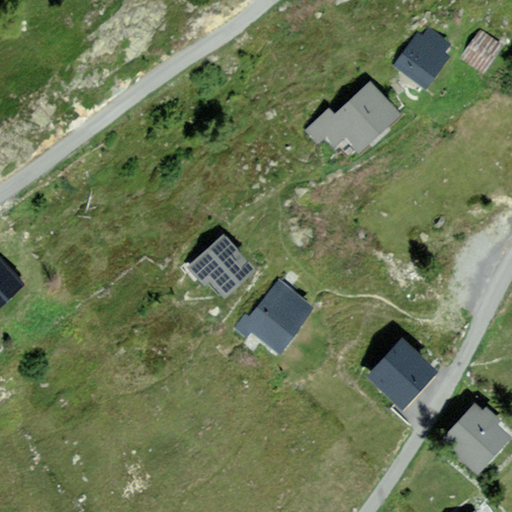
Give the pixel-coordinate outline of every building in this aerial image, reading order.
[(423,40),(419,38),(398,65),(425,85),(446,56),(440,52),(446,44),(429,32),(423,40)] [(497,46),(481,35),(465,58),(481,69),(497,46)] [(395,113),(370,86),(334,119),(328,112),(308,130),(318,141),(325,134),(347,157),(395,113)] [(251,270),(223,238),(191,266),(205,281),(208,278),(223,294),(251,270)] [(0,262),(0,302),(20,284),(0,262)] [(245,333),(251,326),(279,349),(311,308),(279,283),(249,320),(246,317),(238,327),(245,333)] [(402,344),(371,377),(402,406),(433,373),(402,344)] [(476,409),(446,441),(477,469),(505,438),(492,426),(497,420),(486,410),(482,414),(476,409)]
